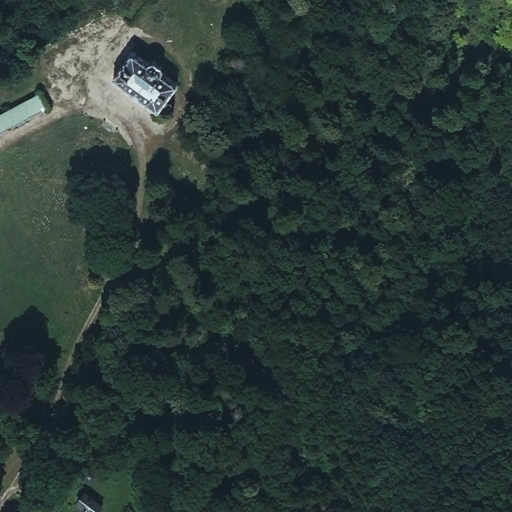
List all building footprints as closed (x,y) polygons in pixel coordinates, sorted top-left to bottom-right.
[(109,35),(95,24),(50,84),(64,95),(109,35)] [(134,49),(112,74),(157,107),(178,81),(161,68),(162,61),(155,56),(150,60),(134,49)] [(0,131),(45,105),(38,93),(0,114),(0,131)] [(93,466),(91,467),(91,468),(90,470),(90,473),(90,474),(91,475),(91,476),(93,478),(95,478),(96,479),(98,479),(99,478),(101,478),(102,477),(104,475),(104,473),(104,472),(104,470),(104,469),(103,468),(102,466),(100,465),(99,465),(96,464),(94,465),(93,466)] [(98,511),(103,506),(86,493),(78,502),(90,511),(98,511)]
